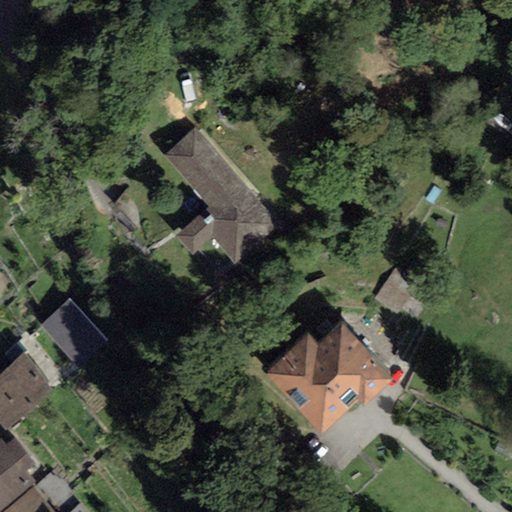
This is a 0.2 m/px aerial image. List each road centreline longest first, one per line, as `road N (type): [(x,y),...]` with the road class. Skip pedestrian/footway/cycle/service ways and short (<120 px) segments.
road 1 (unknown): [(82,163),(178,300)]
road 2 (residential): [(0,28),(82,163)]
road 3 (residential): [(499,511),(387,421)]
